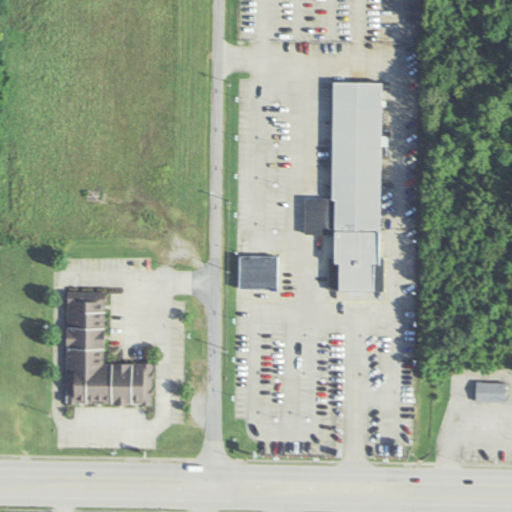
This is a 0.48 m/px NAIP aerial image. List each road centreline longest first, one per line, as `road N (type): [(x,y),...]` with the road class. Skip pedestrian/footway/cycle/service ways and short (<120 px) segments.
road 1 (trunk): [(511,489),(0,481)]
road 2 (residential): [(216,485),(217,0)]
